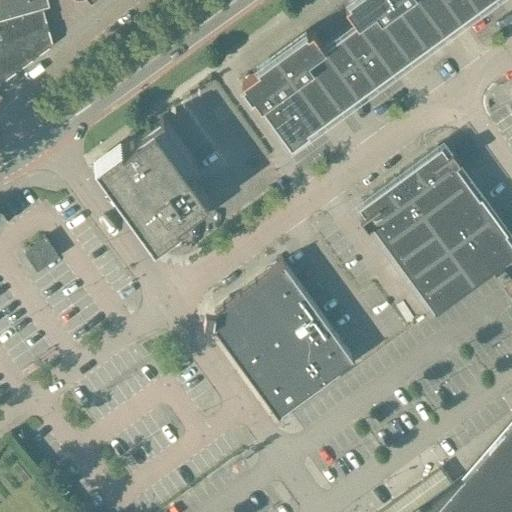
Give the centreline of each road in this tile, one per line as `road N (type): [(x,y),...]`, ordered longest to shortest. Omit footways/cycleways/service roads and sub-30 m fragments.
road 1 (unclassified): [(167,302),(455,92)]
road 2 (unclassified): [(47,136),(236,0)]
road 3 (unclassified): [(0,424),(167,302)]
road 4 (unclassified): [(167,302),(47,136)]
road 5 (unclassified): [(132,0),(19,95),(14,110),(31,146)]
road 6 (unclassified): [(264,434),(167,302)]
